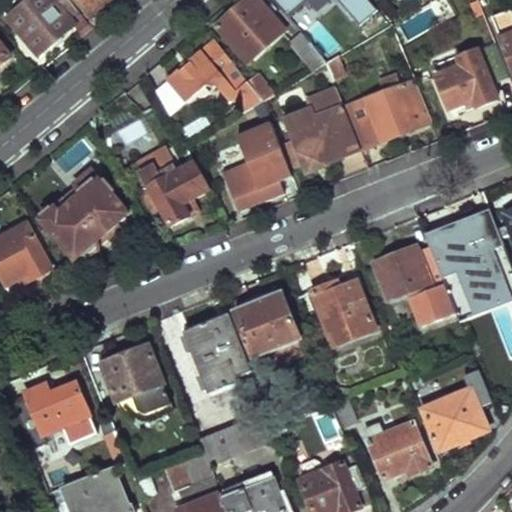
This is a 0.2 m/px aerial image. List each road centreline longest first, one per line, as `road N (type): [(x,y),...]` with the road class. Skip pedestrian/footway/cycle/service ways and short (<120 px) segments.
road 1 (residential): [(0,351),(511,150)]
road 2 (tertiary): [(175,0),(0,146)]
